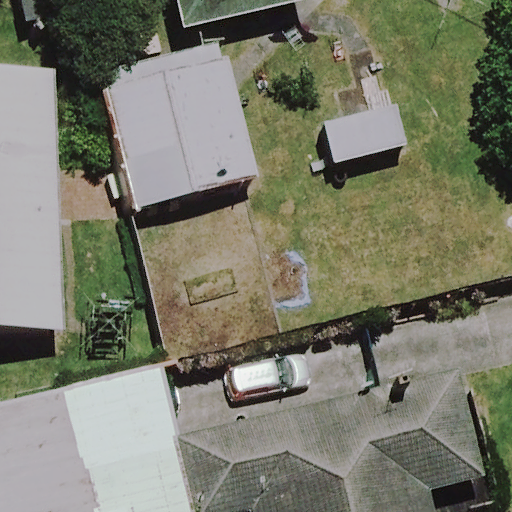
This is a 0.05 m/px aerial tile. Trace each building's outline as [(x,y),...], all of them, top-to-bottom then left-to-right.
[(157,0),(169,49),(292,20),(287,0),(157,0)] [(238,197),(205,64),(80,95),(113,229),(238,197)] [(0,350),(47,349),(35,91),(0,92),(0,350)] [(384,105),(300,132),(318,188),(402,160),(384,105)] [(0,511),(168,511),(144,389),(0,416),(0,511)] [(364,467),(351,410),(172,451),(186,511),(407,511),(407,509),(456,498),(444,449),(364,467)]
